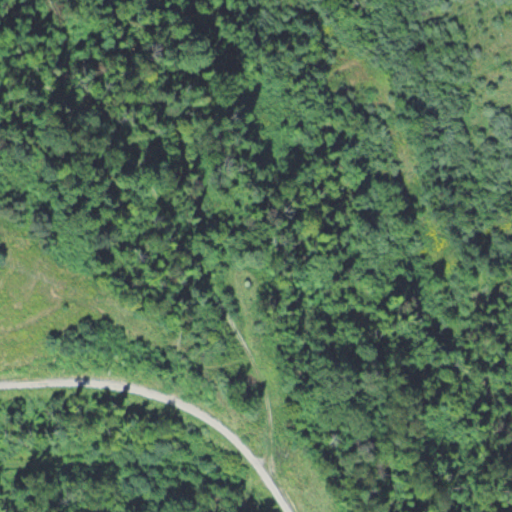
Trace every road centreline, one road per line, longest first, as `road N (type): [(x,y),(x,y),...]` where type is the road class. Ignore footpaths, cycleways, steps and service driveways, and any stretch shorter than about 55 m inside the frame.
road 1 (track): [(267,473),(264,391),(252,357),(177,234),(134,143),(0,63)]
road 2 (residential): [(0,380),(111,379),(171,394),(226,427),(278,486),(290,511)]
road 3 (track): [(0,460),(68,455),(278,486)]
